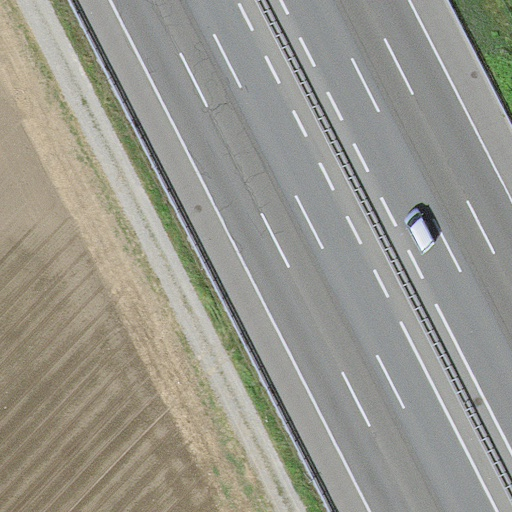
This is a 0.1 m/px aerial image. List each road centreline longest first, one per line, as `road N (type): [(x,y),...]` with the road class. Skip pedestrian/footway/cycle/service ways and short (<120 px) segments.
road 1 (motorway): [(174,0),(435,511)]
road 2 (track): [(294,511),(33,0)]
road 3 (motorway): [(511,324),(346,0)]
